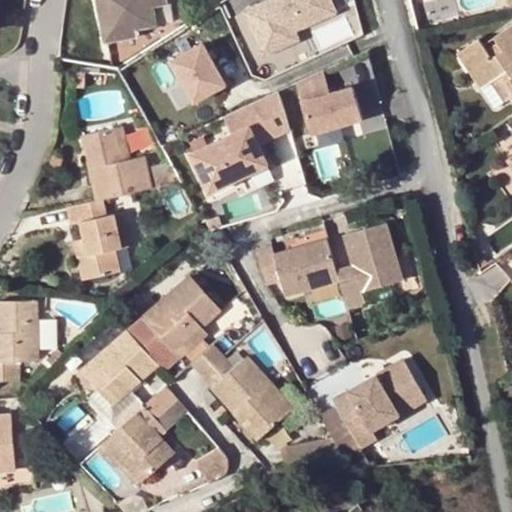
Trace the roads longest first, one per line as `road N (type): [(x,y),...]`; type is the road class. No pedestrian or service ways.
road 1 (residential): [(390,0),(507,511)]
road 2 (unknown): [(434,182),(249,235),(256,277),(281,322)]
road 3 (residential): [(170,511),(242,474),(239,451),(191,403),(191,385)]
road 4 (residential): [(39,58),(33,116),(0,224)]
